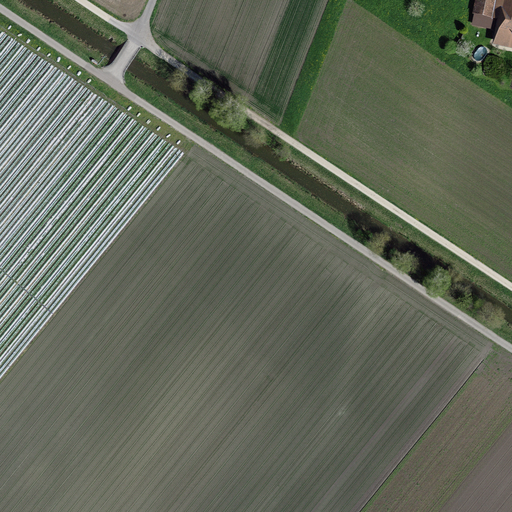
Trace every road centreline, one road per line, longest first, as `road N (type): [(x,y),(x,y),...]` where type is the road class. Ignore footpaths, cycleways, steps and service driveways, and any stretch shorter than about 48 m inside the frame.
road 1 (track): [(0,8),(511,355)]
road 2 (track): [(79,0),(511,288)]
